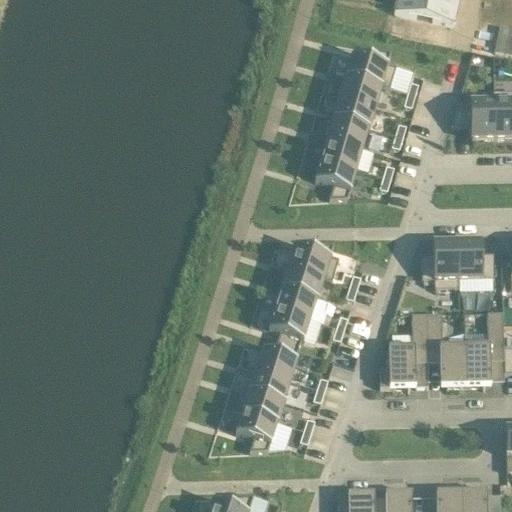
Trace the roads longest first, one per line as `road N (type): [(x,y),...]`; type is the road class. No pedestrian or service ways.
road 1 (residential): [(152,511),(298,25)]
road 2 (residential): [(415,218),(352,422)]
road 3 (residential): [(337,469),(489,466),(493,421)]
road 4 (residential): [(352,422),(493,421)]
